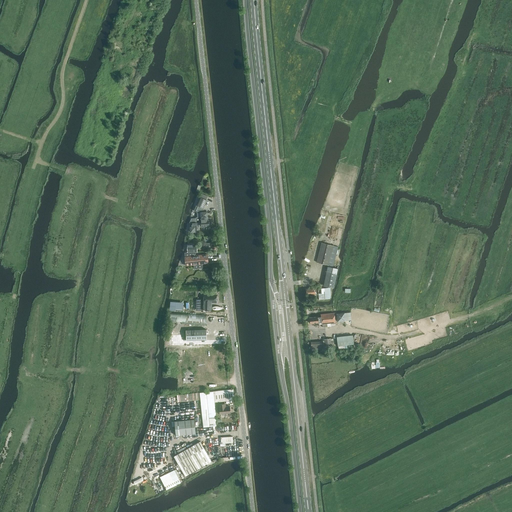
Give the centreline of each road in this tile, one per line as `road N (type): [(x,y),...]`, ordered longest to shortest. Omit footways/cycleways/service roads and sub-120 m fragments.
road 1 (unclassified): [(253,511),(195,0)]
road 2 (primary): [(308,511),(254,0)]
road 3 (track): [(87,0),(63,69),(64,103),(33,168)]
